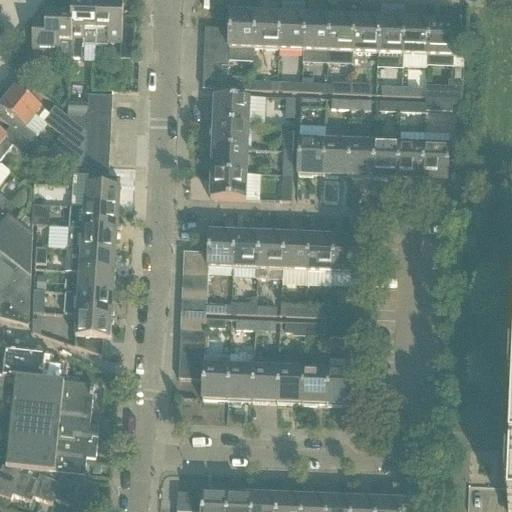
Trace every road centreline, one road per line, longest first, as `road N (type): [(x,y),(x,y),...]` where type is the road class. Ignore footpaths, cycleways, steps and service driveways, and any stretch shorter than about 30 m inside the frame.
road 1 (unclassified): [(141,448),(408,452),(410,221)]
road 2 (unclassified): [(141,448),(174,0)]
